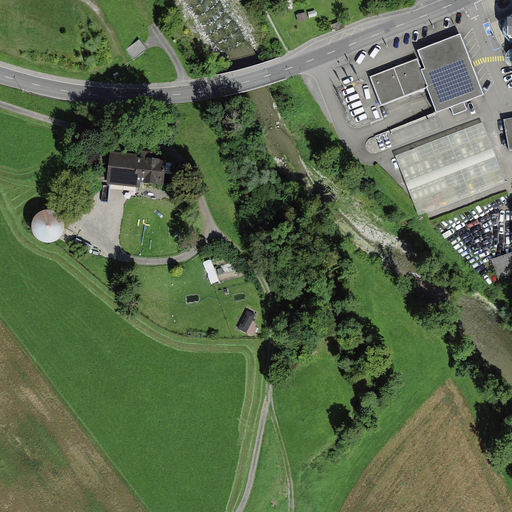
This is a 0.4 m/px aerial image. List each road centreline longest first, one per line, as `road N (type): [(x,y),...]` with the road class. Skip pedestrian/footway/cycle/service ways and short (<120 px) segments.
road 1 (primary): [(0,74),(82,93),(187,94),(285,70),(433,12)]
road 2 (track): [(289,511),(270,390),(268,287),(216,233)]
road 3 (track): [(130,97),(115,31),(72,0)]
